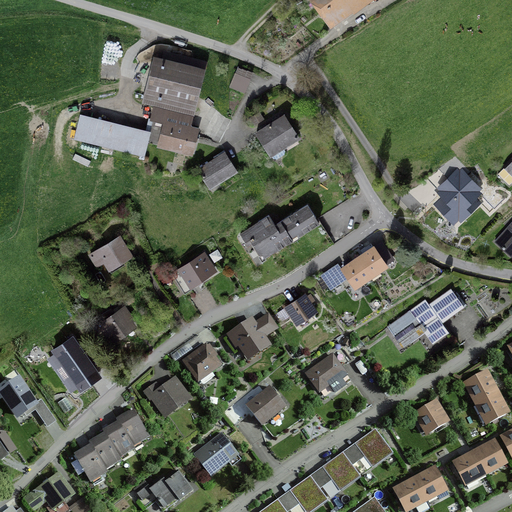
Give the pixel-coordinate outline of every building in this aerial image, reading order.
[(313,0),(329,20),(356,0),(313,0)] [(189,127),(205,62),(165,52),(162,65),(154,63),(146,96),(157,99),(153,119),(165,122),(165,121),(189,127)] [(233,80),(247,86),(253,73),(238,68),(233,80)] [(233,80),(230,87),(244,93),(247,86),(233,80)] [(251,118),(255,125),(263,119),(259,113),(251,118)] [(147,143),(150,133),(81,116),(76,139),(144,156),(147,143)] [(284,116),(270,125),(283,145),(295,137),(296,138),(298,137),(284,116)] [(195,138),(197,129),(189,127),(165,121),(165,122),(153,119),(150,133),(147,143),(160,146),(160,145),(171,147),(170,149),(195,155),(199,139),(195,138)] [(284,146),(283,145),(270,125),(256,133),(270,155),(270,154),(273,159),(276,159),(284,154),(285,151),(282,147),(284,146)] [(236,171),(225,153),(219,157),(218,154),(213,157),(215,159),(198,170),(210,188),(211,188),(210,187),(218,182),(219,183),(236,171)] [(511,182),(511,158),(503,167),(504,168),(498,174),(509,185),(511,182)] [(457,169),(450,177),(451,179),(444,186),(449,191),(439,200),(458,220),(483,196),(457,169)] [(295,230),(315,218),(307,205),(275,225),(269,215),(240,233),(246,242),(250,240),(260,255),(262,253),(265,258),(299,236),(295,230)] [(511,254),(511,253),(511,229),(510,228),(508,226),(495,241),(511,256),(511,254)] [(131,256),(119,237),(90,255),(97,266),(105,261),(111,271),(123,264),(122,262),(131,256)] [(363,255),(358,258),(371,276),(386,265),(371,243),(360,251),(363,255)] [(61,249),(55,252),(57,257),(64,254),(61,249)] [(203,261),(200,256),(172,273),(183,290),(211,273),(207,268),(211,266),(207,259),(203,261)] [(373,280),(371,276),(358,258),(342,269),(355,287),(362,282),(365,286),(373,280)] [(323,278),(331,289),(347,277),(340,267),(323,278)] [(433,344),(449,333),(438,318),(448,311),(452,316),(464,307),(451,288),(426,306),(422,301),(387,327),(398,343),(421,327),(433,344)] [(310,295),(306,297),(304,295),(277,313),(282,320),(291,314),(297,323),(315,311),(309,303),(313,300),(310,295)] [(130,316),(125,308),(104,322),(102,321),(94,327),(103,339),(110,334),(114,339),(132,326),(127,318),(130,316)] [(268,315),(257,323),(266,336),(277,328),(268,315)] [(263,338),(266,336),(257,323),(254,325),(252,322),(235,333),(241,341),(239,342),(248,357),(267,344),(263,338)] [(82,392),(106,375),(74,330),(49,347),(82,392)] [(361,341),(363,345),(370,340),(368,336),(361,341)] [(199,380),(219,365),(206,347),(185,362),(199,380)] [(330,385),(335,392),(351,381),(332,355),(324,361),(325,363),(323,364),(322,363),(307,374),(320,392),(330,385)] [(479,402),(495,394),(484,373),(468,382),(479,402)] [(35,404),(18,380),(1,391),(18,416),(35,404)] [(165,413),(177,404),(178,406),(188,399),(174,380),(160,390),(156,384),(145,392),(150,398),(153,396),(165,413)] [(224,412),(234,425),(250,411),(262,425),(271,418),(269,416),(275,411),(277,413),(285,406),(270,388),(264,392),(259,386),(252,389),(224,412)] [(495,394),(479,402),(490,423),(506,414),(495,394)] [(433,403),(417,413),(430,433),(445,423),(433,403)] [(123,415),(116,419),(132,446),(148,436),(142,426),(143,425),(138,417),(136,417),(132,409),(130,410),(131,412),(126,415),(128,417),(125,418),(123,415)] [(111,430),(109,428),(104,432),(119,457),(134,448),(118,421),(112,425),(114,428),(111,430)] [(392,452),(377,431),(358,444),(373,465),(392,452)] [(209,474),(237,453),(221,433),(215,439),(216,441),(196,457),(209,474)] [(105,468),(120,460),(105,434),(99,438),(100,440),(97,442),(95,438),(89,442),(105,468)] [(511,457),(511,456),(511,435),(503,440),(511,457)] [(1,437),(0,437),(0,458),(10,453),(1,437)] [(16,449),(11,441),(6,444),(12,452),(16,449)] [(101,474),(106,471),(91,444),(84,448),(86,452),(83,453),(82,451),(76,455),(80,461),(79,462),(78,461),(72,464),(78,474),(85,470),(94,486),(104,480),(101,474)] [(476,455),(484,471),(505,460),(496,444),(476,455)] [(359,475),(344,454),(325,468),(340,489),(359,475)] [(475,476),(484,471),(476,455),(455,466),(468,489),(478,483),(475,476)] [(143,507),(155,497),(164,508),(177,498),(179,500),(192,490),(177,470),(165,480),(163,477),(150,487),(145,481),(139,486),(141,490),(134,495),(143,507)] [(437,470),(416,482),(425,498),(435,492),(439,499),(448,495),(445,487),(437,470)] [(54,508),(73,495),(58,474),(25,498),(34,510),(48,500),(54,508)] [(308,511),(327,499),(312,478),(293,491),(307,511),(308,511)] [(424,498),(425,498),(416,482),(395,493),(404,509),(414,504),(418,511),(422,511),(430,508),(424,498)] [(86,511),(92,508),(86,500),(72,510),(73,511),(86,511)] [(382,511),(374,500),(357,511),(382,511)] [(286,511),(279,501),(264,511),(286,511)]
